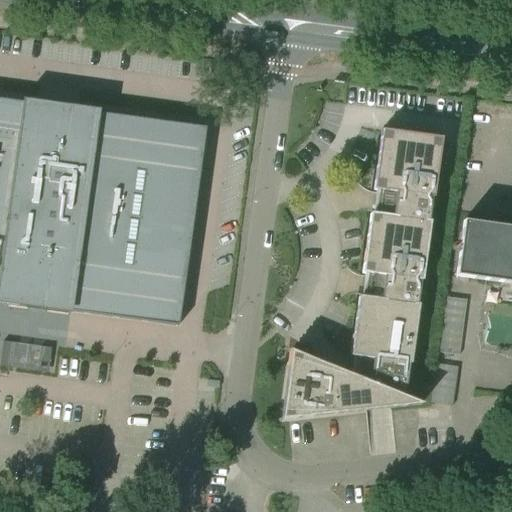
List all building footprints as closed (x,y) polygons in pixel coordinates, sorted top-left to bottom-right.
[(0,302),(177,327),(205,128),(0,100),(0,302)] [(377,191),(374,214),(428,222),(431,198),(432,198),(440,139),(381,131),(373,190),(377,191)] [(428,222),(374,214),(369,214),(361,273),(366,274),(362,297),(358,297),(416,305),(419,281),(421,282),(429,222),(428,222)] [(511,228),(482,224),(462,221),(454,276),(474,279),(511,284),(511,228)] [(416,305),(358,297),(350,356),(354,357),(351,377),(351,378),(381,390),(382,386),(404,389),(408,365),(409,365),(417,305),(416,305)] [(49,361),(51,348),(40,347),(38,359),(49,361)] [(403,398),(404,389),(382,386),(381,390),(351,378),(351,377),(290,352),(280,420),(420,405),(403,398)] [(434,365),(429,403),(451,406),(456,368),(434,365)]
